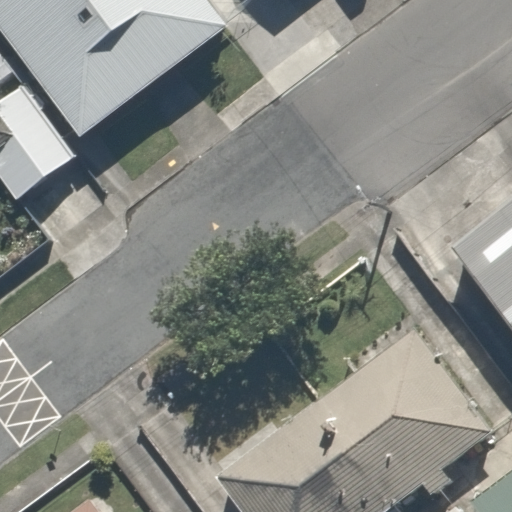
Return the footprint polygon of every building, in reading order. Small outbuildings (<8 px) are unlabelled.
[(235,35),(208,0),(0,0),(0,25),(92,145),(235,35)] [(0,107),(0,176),(23,203),(84,148),(27,84),(0,107)] [(511,167),(405,249),(511,387),(511,167)] [(424,325),(216,485),(236,511),(387,511),(501,426),(424,325)] [(511,511),(511,462),(448,511),(511,511)] [(111,511),(100,496),(77,511),(111,511)]
